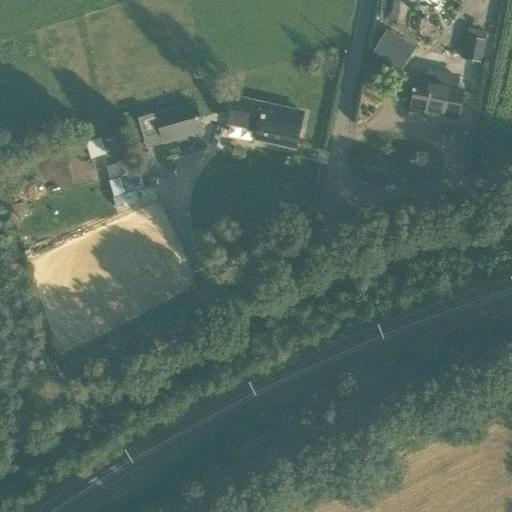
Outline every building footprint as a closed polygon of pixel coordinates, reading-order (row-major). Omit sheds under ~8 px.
[(388,30),(372,53),(377,56),(372,63),(379,68),(382,64),(389,69),(391,66),(400,72),(416,49),(388,30)] [(488,35),(467,30),(461,60),(482,65),(488,35)] [(428,85),(414,83),(408,115),(424,118),(425,114),(470,123),(476,95),(456,91),(458,79),(430,73),(428,85)] [(303,114),(231,99),(225,127),(254,133),(252,140),(296,149),(296,148),(303,114)] [(193,104),(153,116),(162,145),(202,133),(193,104)] [(128,160),(117,163),(126,194),(144,189),(139,173),(132,174),(128,160)]
